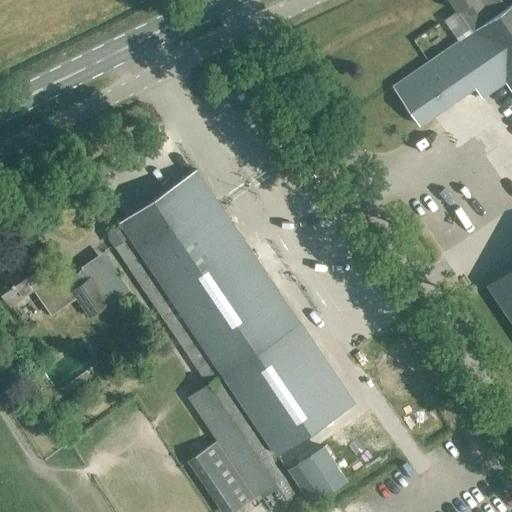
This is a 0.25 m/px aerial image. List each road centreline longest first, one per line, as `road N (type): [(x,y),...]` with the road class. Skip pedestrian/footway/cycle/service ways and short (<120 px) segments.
road 1 (track): [(247,29),(511,421)]
road 2 (unclassified): [(0,152),(308,0)]
road 3 (primary): [(222,0),(0,110)]
